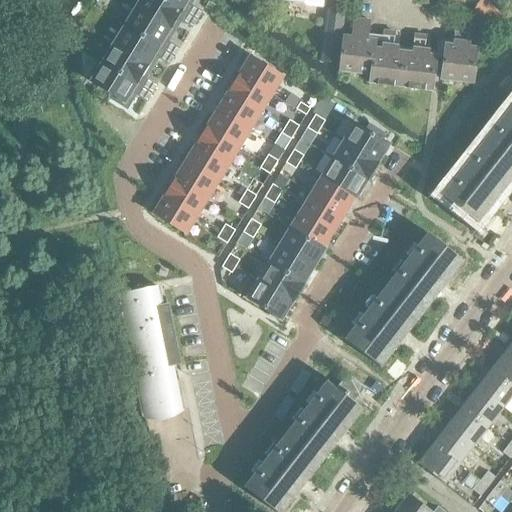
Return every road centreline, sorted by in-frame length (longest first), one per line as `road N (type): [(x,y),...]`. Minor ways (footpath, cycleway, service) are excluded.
road 1 (residential): [(248,427),(226,405),(205,282),(190,262),(141,230),(125,195),(130,161),(220,17)]
road 2 (residential): [(401,155),(310,304),(305,341),(248,427)]
road 3 (residential): [(343,511),(511,263)]
